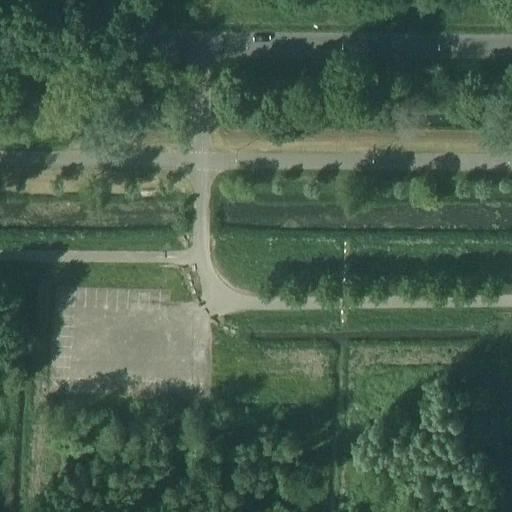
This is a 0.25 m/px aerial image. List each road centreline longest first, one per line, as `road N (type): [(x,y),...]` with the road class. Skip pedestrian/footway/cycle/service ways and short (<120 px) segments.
road 1 (unclassified): [(338,303),(247,304),(209,277),(200,257),(199,44)]
road 2 (unclassified): [(199,44),(511,46)]
road 3 (unclassified): [(0,44),(199,44)]
